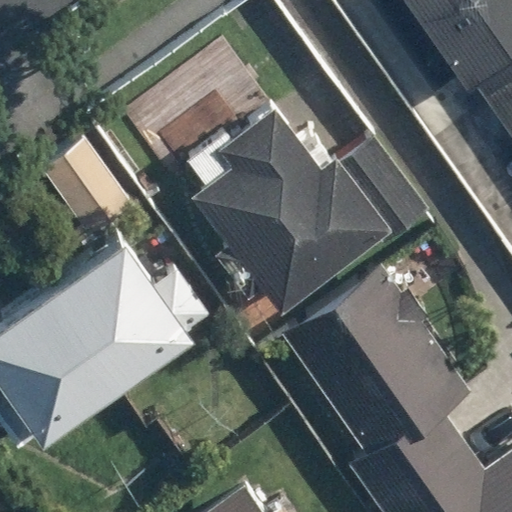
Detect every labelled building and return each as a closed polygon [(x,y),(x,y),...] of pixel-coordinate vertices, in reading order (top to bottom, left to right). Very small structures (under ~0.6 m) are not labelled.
[(511,0),(437,0),(511,101),(511,0)] [(320,154),(273,91),(214,135),(230,156),(193,183),(227,229),(215,238),(251,287),(272,271),(289,294),(380,227),(386,236),(429,203),(367,119),(320,154)] [(93,132),(44,165),(84,225),(134,192),(93,132)] [(155,260),(129,221),(0,307),(0,366),(39,425),(216,307),(175,246),(155,260)] [(377,258),(288,321),(372,438),(353,451),(396,511),(511,511),(511,433),(484,453),(444,397),(466,381),(377,258)] [(273,511),(244,473),(192,511),(273,511)] [(0,511),(8,511),(0,499),(0,511)]
